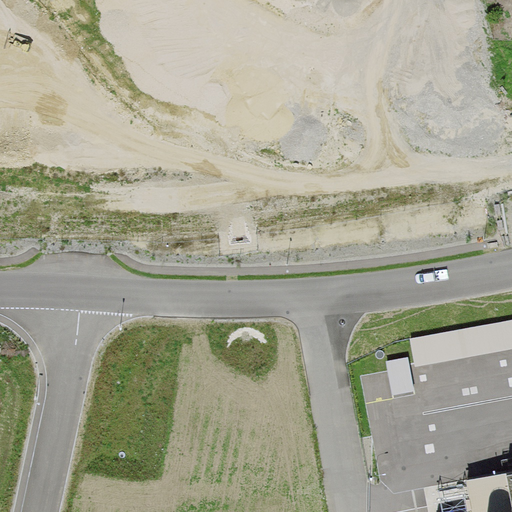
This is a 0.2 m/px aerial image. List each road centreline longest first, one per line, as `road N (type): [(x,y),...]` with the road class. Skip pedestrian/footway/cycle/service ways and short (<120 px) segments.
road 1 (track): [(511,174),(187,188)]
road 2 (unclassified): [(309,296),(80,291)]
road 3 (unclassified): [(40,511),(80,291)]
road 4 (unclassified): [(309,296),(511,263)]
